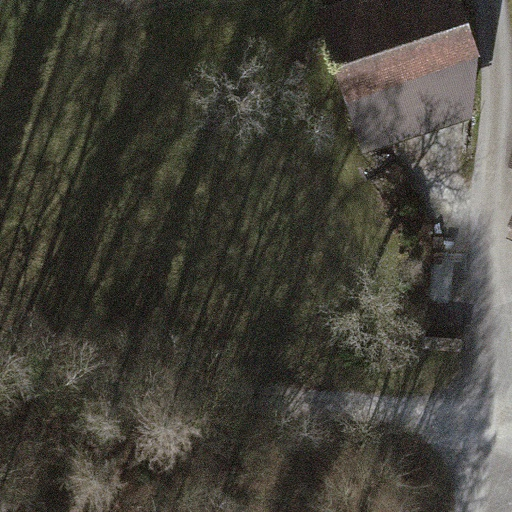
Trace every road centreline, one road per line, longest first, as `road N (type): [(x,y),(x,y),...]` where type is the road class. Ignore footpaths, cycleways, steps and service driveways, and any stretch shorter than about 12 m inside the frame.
road 1 (track): [(506,421),(280,401),(76,370),(0,343)]
road 2 (unclassified): [(506,421),(485,0)]
